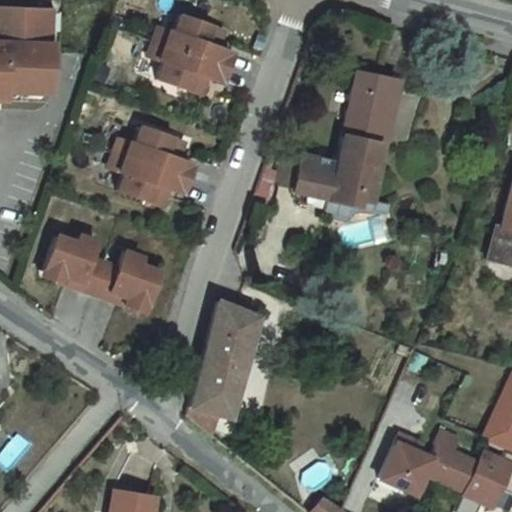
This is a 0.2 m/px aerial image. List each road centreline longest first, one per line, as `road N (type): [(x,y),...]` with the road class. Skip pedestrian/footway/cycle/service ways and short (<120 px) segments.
road 1 (residential): [(149,411),(303,0)]
road 2 (unclassified): [(0,308),(149,411)]
road 3 (unclassified): [(149,411),(273,511)]
